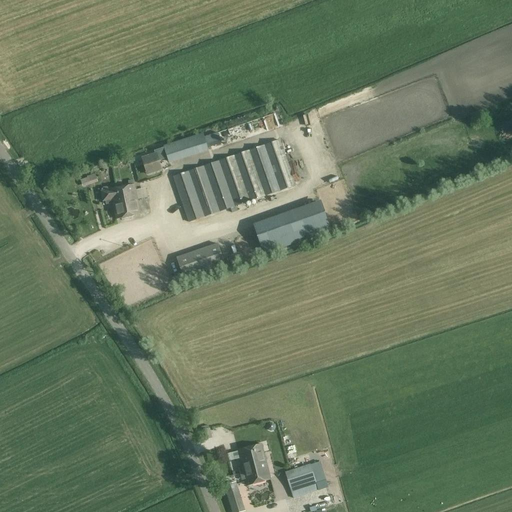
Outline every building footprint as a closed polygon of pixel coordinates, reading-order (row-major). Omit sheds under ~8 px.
[(155,151),(156,154),(143,158),(148,175),(161,170),(158,161),(167,158),(169,163),(209,151),(203,133),(165,146),(165,147),(155,151)] [(296,186),(280,141),(174,177),(189,222),(231,208),(233,213),(238,211),(236,206),(296,186)] [(82,187),(97,181),(95,173),(87,176),(87,177),(80,179),(82,187)] [(135,185),(110,190),(109,190),(108,189),(106,188),(103,188),(102,190),(102,191),(101,192),(103,202),(106,201),(106,204),(113,203),(116,219),(140,215),(135,185)] [(288,218),(233,235),(239,263),(299,243),(288,218)] [(158,245),(162,253),(167,251),(163,243),(158,245)] [(184,279),(225,265),(218,244),(177,258),(184,279)] [(202,431),(204,440),(213,438),(210,428),(202,431)] [(226,458),(236,455),(234,445),(224,447),(226,458)] [(250,448),(239,450),(243,469),(248,486),(270,480),(267,468),(262,445),(250,448)] [(311,464),(285,473),(294,498),(309,493),(318,490),(311,464)] [(243,511),(245,511),(236,482),(224,486),(232,511),(243,511)]
